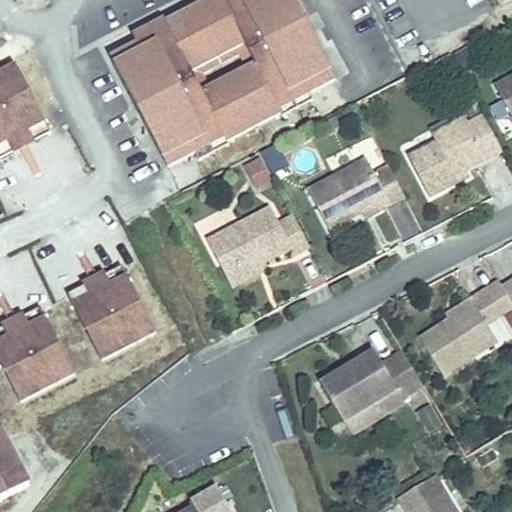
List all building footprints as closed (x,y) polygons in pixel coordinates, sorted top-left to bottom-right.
[(291,17),(268,27),(276,40),(298,30),(291,17)] [(213,132),(252,115),(249,106),(287,88),(318,71),(298,30),(276,40),(268,27),(164,77),(139,27),(111,41),(164,149),(210,126),(213,132)] [(511,72),(488,85),(508,123),(511,120),(511,72)] [(13,78),(0,84),(0,137),(34,121),(13,78)] [(249,106),(252,115),(259,128),(297,108),(287,88),(249,106)] [(451,174),(496,151),(478,115),(465,121),(462,116),(446,125),(451,137),(428,150),(424,142),(403,154),(425,197),(455,182),(451,174)] [(34,121),(0,137),(0,152),(40,133),(34,121)] [(451,137),(446,125),(421,136),(424,142),(428,150),(451,137)] [(268,174),(286,168),(279,146),(261,151),(268,174)] [(242,163),(252,188),(269,181),(260,157),(242,163)] [(362,163),(305,194),(326,232),(359,214),(383,202),(385,208),(401,200),(385,169),(370,177),(362,163)] [(383,202),(359,214),(363,220),(385,208),(383,202)] [(289,258),(305,250),(287,214),(274,222),(266,209),(205,239),(214,259),(228,253),(237,272),(258,263),(284,250),(289,258)] [(307,288),(324,279),(311,251),(294,259),(307,288)] [(262,273),(258,263),(237,272),(228,253),(214,259),(229,289),(262,273)] [(511,282),(501,289),(511,307),(511,282)] [(511,307),(501,289),(499,285),(487,292),(504,319),(511,313),(511,307)] [(504,319),(487,292),(472,301),(477,307),(456,323),(454,319),(423,340),(447,378),(499,344),(489,328),(504,319)] [(71,331),(126,305),(120,293),(65,320),(71,331)] [(477,307),(472,301),(450,316),(454,319),(456,323),(477,307)] [(92,374),(147,348),(126,305),(71,331),(92,374)] [(0,366),(44,345),(38,333),(0,351),(0,366)] [(0,393),(10,415),(65,387),(44,345),(0,366),(0,393)] [(404,396),(421,386),(401,352),(384,363),(376,350),(324,384),(348,421),(399,388),(404,396)] [(430,406),(416,413),(426,432),(439,425),(430,406)] [(0,505),(17,496),(0,461),(0,505)] [(455,511),(434,477),(400,498),(408,511),(455,511)] [(225,511),(213,492),(188,508),(190,511),(225,511)]
